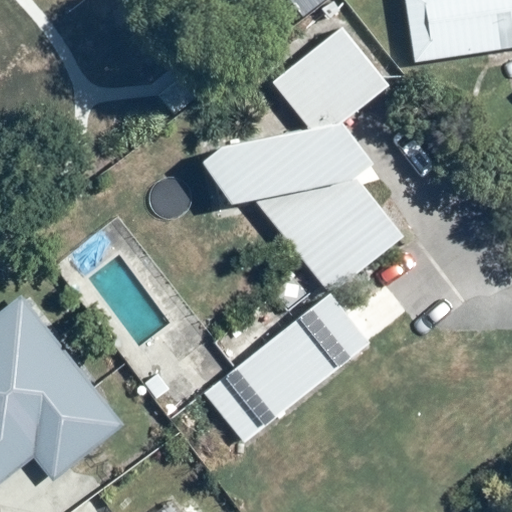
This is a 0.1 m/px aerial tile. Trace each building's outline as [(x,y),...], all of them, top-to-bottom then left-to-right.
[(511,46),(511,0),(400,0),(410,62),(511,46)] [(333,295),(402,241),(357,184),(381,179),(342,123),(390,88),(339,17),(262,72),(305,131),(199,155),(233,211),(259,205),(326,290),(200,386),(244,445),(372,347),(333,295)] [(432,149),(408,169),(448,217),(472,197),(432,149)] [(0,313),(0,480),(33,455),(51,478),(119,426),(21,298),(0,313)] [(191,511),(177,492),(150,511),(191,511)]
